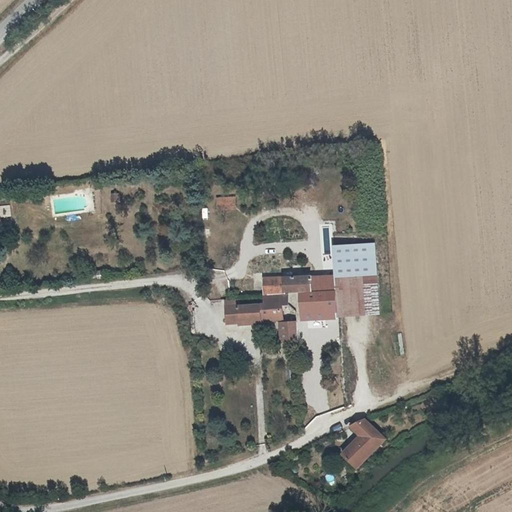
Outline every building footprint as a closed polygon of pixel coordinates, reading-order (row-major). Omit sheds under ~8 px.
[(120,203),(120,193),(112,193),(112,203),(120,203)] [(237,210),(237,201),(221,202),(221,211),(237,210)] [(339,277),(381,275),(379,246),(337,248),(339,277)] [(102,271),(94,272),(94,280),(103,279),(102,271)] [(381,275),(339,277),(342,318),(383,315),(381,275)] [(266,300),(289,298),(289,294),(304,293),(305,319),(342,318),(339,277),(264,282),(266,300)] [(289,298),(266,300),(267,308),(244,308),(245,320),(242,321),(285,319),(285,307),(290,307),(289,298)] [(245,320),(244,308),(228,309),(229,321),(242,321),(245,320)] [(299,341),(298,323),(285,324),(286,342),(299,341)] [(353,426),(364,436),(380,450),(390,439),(367,419),(353,426)] [(380,450),(364,436),(345,455),(361,469),(380,450)]
